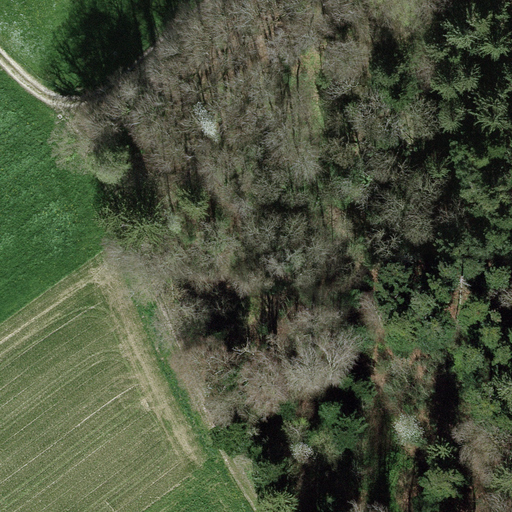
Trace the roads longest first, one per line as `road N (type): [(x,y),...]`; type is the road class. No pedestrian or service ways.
road 1 (track): [(116,90),(359,0)]
road 2 (track): [(0,56),(63,102),(116,90)]
road 3 (track): [(213,0),(116,90)]
